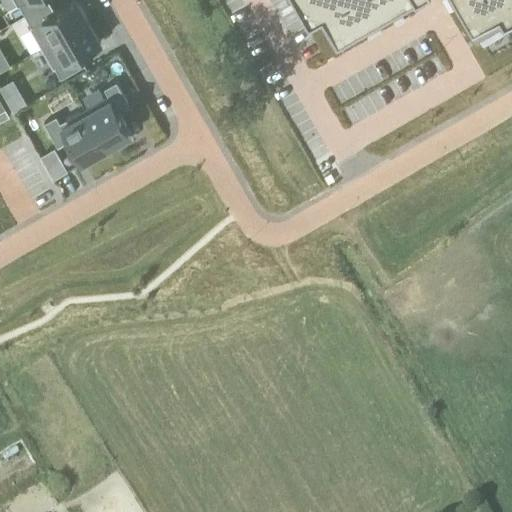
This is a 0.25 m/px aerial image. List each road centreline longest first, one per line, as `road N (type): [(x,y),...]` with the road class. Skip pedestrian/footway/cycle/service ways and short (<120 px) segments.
road 1 (residential): [(202,139),(252,224),(274,237),(511,102)]
road 2 (residential): [(202,139),(0,255)]
road 3 (residential): [(124,0),(202,139)]
